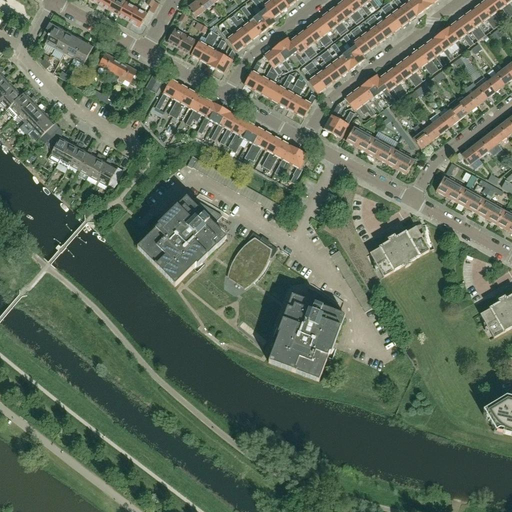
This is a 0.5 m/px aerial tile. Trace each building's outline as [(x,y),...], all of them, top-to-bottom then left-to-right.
[(108,11),(113,0),(100,0),(97,5),(108,11)] [(118,16),(125,4),(118,0),(113,0),(108,11),(118,16)] [(214,4),(210,0),(198,0),(197,1),(205,12),(214,4)] [(275,24),(272,20),(263,8),(256,0),(254,0),(252,1),(262,13),(257,16),(267,30),(275,24)] [(280,14),(269,0),(263,0),(267,4),(263,8),(272,20),(280,14)] [(288,8),(281,0),(269,0),(280,14),(288,8)] [(295,2),(293,0),(281,0),(288,8),(295,2)] [(361,8),(354,0),(346,0),(344,2),(360,23),(363,20),(357,12),(361,8)] [(366,0),(354,0),(361,8),(367,17),(371,14),(365,6),(369,3),(366,0)] [(371,0),(366,0),(369,3),(375,12),(379,9),(372,0),(371,0)] [(417,17),(407,4),(402,7),(396,0),(394,0),(393,1),(399,10),(408,22),(416,17),(417,17)] [(424,11),(416,0),(412,0),(411,1),(409,0),(404,0),(407,4),(417,17),(424,11)] [(432,5),(428,0),(416,0),(424,11),(432,6),(432,5)] [(497,12),(488,0),(487,0),(480,5),(497,28),(500,26),(493,16),(497,12)] [(511,17),(511,16),(500,0),(488,0),(497,12),(501,9),(509,19),(511,17)] [(511,0),(500,0),(511,16),(511,9),(508,4),(511,1),(511,0)] [(205,12),(197,1),(188,7),(191,11),(190,12),(195,19),(205,12)] [(360,23),(344,2),(336,8),(345,20),(350,17),(357,25),(360,23)] [(129,22),(136,9),(125,4),(118,16),(129,22)] [(408,22),(399,10),(395,13),(388,4),(385,7),(401,28),(408,22)] [(497,28),(480,5),(472,11),(482,24),(486,21),(493,31),(497,28)] [(267,30),(257,16),(253,19),(244,7),(240,11),(250,24),(259,35),(259,36),(267,30)] [(401,28),(385,7),(382,9),(388,18),(384,21),(393,34),(401,28)] [(345,20),(336,8),(328,14),(344,35),(348,32),(341,23),(345,20)] [(139,28),(146,15),(136,9),(129,22),(139,28)] [(482,39),(485,37),(477,27),(482,24),(472,11),(464,17),(481,40),(482,39)] [(210,18),(212,21),(214,25),(223,18),(220,14),(214,17),(215,18),(214,19),(212,16),(210,18)] [(344,35),(328,14),(320,19),(330,32),(334,29),(341,37),(344,35)] [(393,34),(384,21),(379,25),(373,16),(370,18),(371,20),(385,40),(393,34)] [(252,41),(237,22),(234,17),(230,20),(239,32),(235,35),(244,47),(252,41)] [(481,40),(464,17),(457,22),(466,35),(470,32),(478,42),(481,40)] [(330,32),(320,19),(313,25),(329,46),(332,44),(326,35),(330,32)] [(259,35),(250,24),(246,27),(241,20),(237,22),(252,41),(259,35)] [(385,40),(371,20),(367,23),(372,30),(368,33),(377,45),(385,40)] [(466,35),(457,22),(449,28),(449,27),(448,28),(458,41),(463,38),(470,48),(473,45),(470,40),(466,35)] [(56,48),(64,32),(55,27),(57,25),(56,24),(55,26),(50,23),(43,35),(49,38),(45,45),(45,46),(47,43),(56,48)] [(329,46),(313,25),(305,31),(314,44),(319,40),(325,49),(329,46)] [(377,45),(368,33),(364,36),(357,28),(354,30),(369,51),(377,45)] [(458,41),(448,28),(441,34),(450,47),(455,44),(462,54),(466,51),(462,46),(458,41)] [(502,28),(497,31),(501,37),(506,33),(502,28)] [(244,47),(235,35),(230,38),(224,30),(221,33),(236,53),(244,47)] [(369,51),(354,30),(351,33),(357,41),(352,44),(364,61),(365,60),(362,57),(369,51)] [(178,49),(185,37),(174,31),(167,44),(178,49)] [(314,44),(305,31),(297,37),(313,58),(317,56),(310,47),(314,44)] [(65,53),(74,38),(64,32),(56,48),(65,53)] [(199,61),(214,34),(210,32),(203,46),(198,43),(191,57),(199,61)] [(207,66),(215,52),(210,50),(218,36),(214,34),(199,61),(207,66)] [(450,47),(441,34),(433,39),(433,40),(443,53),(450,63),(454,60),(446,50),(450,47)] [(364,61),(352,44),(350,42),(346,36),(343,39),(351,49),(346,52),(357,66),(364,61)] [(188,55),(195,43),(185,37),(178,49),(188,55)] [(313,58),(297,37),(290,43),(299,55),(304,52),(310,61),(313,58)] [(75,58),(83,43),(74,38),(65,53),(75,58)] [(299,55),(290,43),(287,39),(279,45),(289,59),(294,65),(298,62),(302,67),(305,64),(299,56),(299,55)] [(443,53),(433,40),(425,46),(435,58),(442,68),(446,66),(438,56),(443,53)] [(219,54),(225,43),(221,41),(215,52),(207,66),(215,71),(223,57),(219,54)] [(83,67),(95,46),(94,45),(93,48),(83,43),(75,58),(84,64),(83,66),(83,67)] [(289,59),(279,45),(271,51),(281,64),(288,74),(291,71),(285,62),(289,59)] [(357,66),(346,52),(342,47),(338,50),(334,45),(331,48),(339,60),(339,59),(349,72),(357,66)] [(435,58),(425,46),(418,51),(434,74),(438,72),(431,62),(435,58)] [(224,75),(232,61),(235,56),(232,51),(227,59),(223,57),(215,71),(224,75)] [(281,64),(271,51),(264,57),(271,68),(274,71),(278,75),(279,76),(282,74),(277,67),(281,64)] [(434,74),(418,51),(410,57),(419,70),(423,67),(431,77),(434,74)] [(339,59),(339,60),(335,63),(327,52),(324,54),(341,78),(348,72),(349,72),(339,59)] [(341,78),(324,54),(320,57),(328,68),(324,71),(333,83),(341,78)] [(115,75),(121,64),(106,55),(99,66),(115,75)] [(419,70),(410,57),(402,63),(419,86),(422,83),(415,73),(419,70)] [(456,61),(460,67),(465,73),(467,72),(463,67),(465,66),(460,59),(456,61)] [(252,91),(260,77),(256,75),(262,64),(258,62),(252,72),(251,72),(244,86),(252,91)] [(333,83),(324,71),(319,74),(311,63),(308,66),(325,89),(333,83)] [(419,86),(402,63),(394,69),(404,81),(408,78),(415,88),(419,86)] [(131,84),(137,72),(121,64),(115,75),(120,78),(119,80),(123,83),(124,80),(131,84)] [(325,89),(308,66),(305,68),(313,79),(308,83),(317,95),(325,89)] [(261,95),(274,71),(271,68),(265,79),(260,77),(252,91),(261,95)] [(404,81),(394,69),(386,74),(403,97),(406,95),(399,85),(404,81)] [(511,80),(511,77),(505,69),(496,76),(504,87),(511,80)] [(269,100),(277,86),(274,84),(278,75),(274,71),(261,95),(269,100)] [(403,97),(386,74),(379,80),(388,93),(392,90),(400,100),(403,97)] [(0,102),(13,90),(12,88),(7,83),(11,79),(10,78),(8,76),(4,80),(6,82),(0,87),(0,102)] [(278,105),(289,84),(290,85),(293,78),(289,76),(282,89),(277,86),(269,100),(278,105)] [(388,93),(379,80),(376,76),(368,82),(378,96),(382,93),(391,105),(395,103),(389,95),(388,93)] [(504,87),(496,76),(487,83),(495,94),(504,87)] [(156,95),(162,83),(153,78),(147,89),(156,95)] [(286,110),(302,83),(298,80),(294,87),(290,85),(289,84),(278,105),(286,110)] [(295,114),(303,100),(298,97),(301,92),(302,93),(306,84),(305,83),(305,82),(303,80),(302,83),(286,110),(295,114)] [(172,99),(179,86),(171,81),(156,109),(159,111),(167,97),(172,99)] [(378,96),(368,82),(360,88),(369,101),(378,113),(383,110),(374,99),(378,96)] [(495,94),(487,83),(478,90),(486,101),(495,94)] [(6,111),(24,95),(26,93),(25,92),(20,97),(15,91),(19,87),(16,84),(12,88),(13,90),(0,102),(0,105),(1,104),(7,110),(5,112),(6,112),(6,111)] [(173,118),(188,91),(179,86),(172,99),(177,102),(169,116),(173,118)] [(369,101),(360,88),(352,94),(365,111),(367,114),(368,113),(371,118),(375,116),(366,103),(369,101)] [(423,95),(419,89),(409,96),(413,101),(423,95)] [(486,101),(478,90),(468,97),(477,108),(486,101)] [(189,109),(196,96),(188,91),(173,118),(176,120),(184,106),(189,109)] [(103,96),(102,95),(96,92),(93,97),(100,101),(103,96)] [(105,92),(102,95),(103,96),(100,101),(106,104),(109,106),(112,102),(108,100),(109,99),(111,95),(105,92)] [(365,111),(352,94),(344,100),(353,112),(358,109),(362,114),(363,116),(367,114),(365,111)] [(16,117),(31,102),(33,104),(36,100),(33,97),(29,101),(24,95),(6,111),(14,119),(16,117)] [(193,121),(205,100),(196,96),(189,109),(194,111),(186,126),(190,128),(193,121)] [(304,119),(311,105),(315,98),(312,96),(308,103),(303,100),(295,114),(304,119)] [(477,108),(468,97),(459,104),(467,115),(477,108)] [(206,118),(213,105),(205,100),(193,121),(197,123),(201,116),(206,118)] [(467,115),(459,104),(456,100),(447,107),(450,111),(458,122),(467,115)] [(26,123),(39,110),(40,112),(44,108),(41,105),(37,108),(33,104),(31,102),(16,117),(17,118),(19,116),(26,123)] [(214,123),(222,109),(213,104),(213,105),(206,118),(197,133),(201,135),(209,120),(214,123)] [(332,135),(339,121),(335,119),(341,108),(337,106),(332,116),(331,115),(323,130),(332,135)] [(223,128),(230,114),(231,114),(222,109),(214,123),(219,126),(211,141),(215,143),(223,128)] [(458,122),(450,111),(448,112),(446,109),(439,114),(441,118),(449,129),(458,122)] [(46,118),(47,119),(51,116),(48,113),(44,116),(40,112),(39,110),(26,123),(22,126),(28,132),(29,131),(31,132),(31,133),(46,118)] [(340,140),(348,126),(354,115),(350,113),(344,124),(339,121),(332,135),(340,140)] [(239,119),(231,114),(230,114),(223,128),(228,130),(220,144),(224,146),(232,132),(239,119)] [(449,129),(441,118),(440,119),(437,114),(429,120),(433,124),(431,125),(440,136),(449,129)] [(44,144),(59,129),(55,124),(53,125),(47,119),(46,118),(31,133),(31,132),(29,134),(37,141),(38,140),(39,140),(40,139),(44,144)] [(232,151),(247,124),(239,119),(232,132),(236,135),(228,149),(232,151)] [(511,133),(511,126),(508,120),(498,127),(507,138),(511,133)] [(248,143),(256,128),(247,124),(232,151),(231,152),(235,154),(243,140),(248,143)] [(440,136),(431,125),(422,132),(430,143),(440,136)] [(421,151),(430,143),(422,132),(417,126),(413,130),(418,136),(413,140),(421,151)] [(351,127),(343,141),(345,143),(353,128),(351,127)] [(507,138),(498,127),(489,134),(497,145),(507,138)] [(249,160),(264,133),(256,128),(248,143),(252,145),(244,160),(248,162),(249,160)] [(366,154),(374,140),(353,128),(345,143),(366,154)] [(59,163),(69,144),(60,139),(63,134),(64,133),(59,129),(44,144),(52,153),(48,160),(58,165),(59,163)] [(265,151),(273,138),(264,133),(249,160),(253,163),(261,149),(265,151)] [(497,145),(489,134),(480,142),(488,152),(497,145)] [(266,170),(281,142),(273,138),(265,151),(269,153),(261,167),(266,170)] [(386,165),(394,151),(374,140),(366,154),(386,165)] [(282,160),(290,147),(281,142),(266,170),(271,172),(279,158),(282,160)] [(488,152),(480,142),(471,149),(479,159),(488,152)] [(68,170),(79,150),(81,151),(83,145),(78,143),(76,148),(69,144),(59,163),(58,165),(67,170),(68,170)] [(291,165),(299,152),(290,147),(282,160),(279,166),(275,174),(278,176),(286,162),(291,165)] [(78,173),(88,155),(90,156),(93,151),(89,149),(86,154),(81,151),(79,150),(68,170),(67,170),(67,171),(74,175),(76,172),(78,173)] [(479,159),(471,149),(461,156),(469,167),(479,159)] [(406,176),(414,162),(394,151),(386,165),(406,176)] [(299,177),(309,159),(310,159),(310,158),(307,157),(307,156),(299,152),(291,165),(296,168),(293,173),(294,174),(293,176),(294,176),(290,183),(294,185),(299,177)] [(89,176),(98,160),(100,161),(102,156),(98,154),(96,159),(90,156),(88,155),(78,173),(80,174),(81,172),(89,176)] [(192,157),(187,167),(192,170),(197,160),(192,157)] [(97,184),(107,165),(109,166),(112,161),(108,159),(105,164),(100,161),(98,160),(89,176),(86,181),(96,186),(97,184)] [(449,178),(455,167),(451,164),(445,176),(449,178)] [(113,191),(123,172),(117,168),(116,170),(109,166),(107,165),(97,184),(99,185),(98,187),(106,191),(107,188),(112,191),(112,190),(113,191)] [(466,174),(462,181),(467,183),(471,176),(466,174)] [(472,176),(464,190),(468,192),(476,178),(472,176)] [(456,204),(462,189),(444,179),(436,193),(456,204)] [(492,187),(481,181),(479,184),(486,188),(483,193),(487,196),(492,187)] [(511,186),(508,184),(505,182),(501,189),(511,194),(511,186)] [(492,187),(487,196),(491,198),(494,193),(501,197),(503,193),(492,187)] [(476,215),(484,201),(468,192),(464,190),(462,189),(456,204),(457,204),(476,215)] [(263,197),(259,205),(284,219),(288,211),(263,197)] [(217,248),(226,239),(213,226),(222,217),(193,200),(190,203),(187,199),(163,222),(158,227),(159,229),(150,237),(137,250),(175,288),(181,282),(193,270),(196,267),(197,268),(206,259),(217,248)] [(496,226),(504,212),(488,203),(484,201),(476,215),(496,226)] [(511,235),(511,216),(504,212),(496,226),(511,235)] [(429,252),(425,244),(427,244),(422,225),(421,225),(422,227),(398,233),(399,235),(389,241),(390,243),(370,255),(383,279),(404,267),(405,269),(410,266),(409,264),(429,252)] [(247,242),(248,245),(247,246),(245,248),(244,249),(242,251),(240,253),(238,256),(236,258),(235,260),(234,262),(233,264),(232,267),(231,269),(230,272),(229,274),(229,275),(228,278),(244,290),(247,288),(248,287),(250,286),(252,284),(253,283),(255,281),(256,280),(259,278),(260,275),(261,274),(263,271),(265,269),(265,267),(267,264),(268,262),(269,259),(272,259),(278,250),(253,234),(247,242)] [(339,252),(331,257),(336,266),(344,261),(339,252)] [(335,344),(344,318),(345,317),(339,315),(341,312),(314,292),(309,304),(292,297),(277,335),(279,336),(268,364),(319,383),(328,358),(329,354),(331,355),(333,348),(335,344)] [(511,292),(508,294),(509,296),(499,302),(500,304),(480,316),(494,340),(511,331),(511,292)] [(511,399),(506,398),(504,399),(483,412),(495,433),(511,437),(511,399)]
